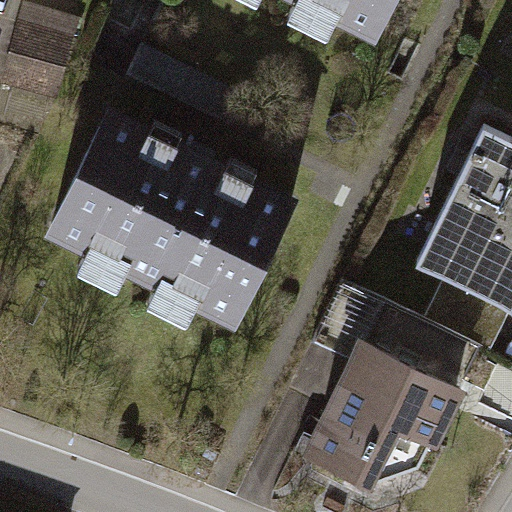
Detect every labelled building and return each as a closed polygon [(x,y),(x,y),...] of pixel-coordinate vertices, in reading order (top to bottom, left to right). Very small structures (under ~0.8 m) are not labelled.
[(407,0),(242,0),(260,9),(264,0),(303,0),(319,8),(307,32),(347,52),(359,27),(387,41),(407,0)] [(79,41),(27,27),(11,89),(62,103),(79,41)] [(255,97),(150,45),(136,74),(241,126),(255,97)] [(307,211),(113,115),(54,233),(89,251),(77,274),(120,295),(131,272),(176,294),(165,316),(208,337),(219,315),(248,329),(307,211)] [(511,142),(489,131),(423,267),(511,310),(511,142)] [(478,409),(373,353),(315,462),(390,503),(417,452),(447,467),(478,409)]
